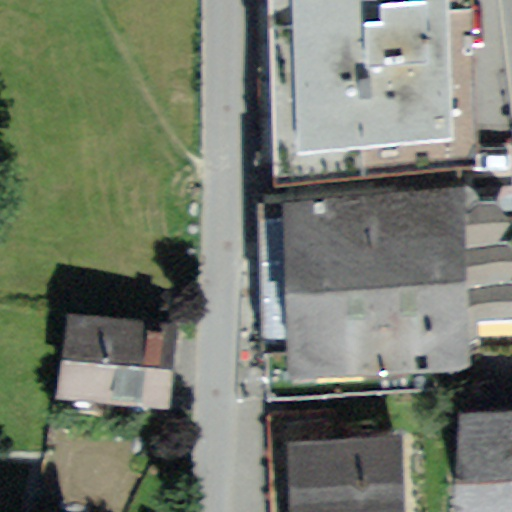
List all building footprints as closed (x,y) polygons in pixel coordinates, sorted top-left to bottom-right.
[(475,0),(276,0),(287,173),(486,161),(475,0)] [(462,190),(283,198),(291,376),(472,368),(470,327),(511,326),(511,261),(494,202),(462,203),(462,190)] [(181,326),(65,316),(58,403),(174,413),(181,326)] [(511,511),(511,414),(462,412),(457,511),(511,511)] [(410,511),(409,442),(299,444),(300,511),(410,511)] [(10,511),(11,483),(0,483),(0,511),(10,511)]
